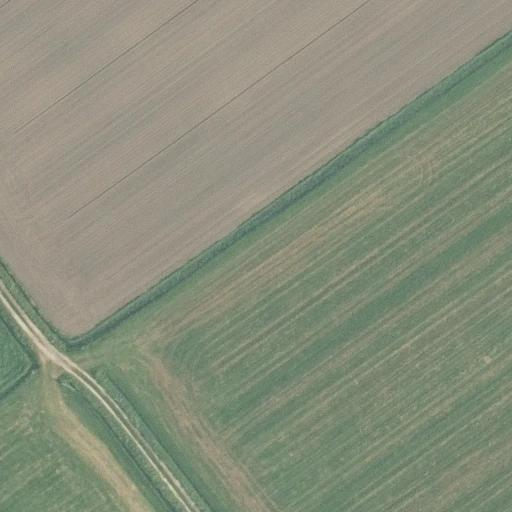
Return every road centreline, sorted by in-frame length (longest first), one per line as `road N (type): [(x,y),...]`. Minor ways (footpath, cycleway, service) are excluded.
road 1 (track): [(194,511),(83,376),(46,352),(0,285)]
road 2 (track): [(151,511),(60,419),(48,394),(48,353)]
